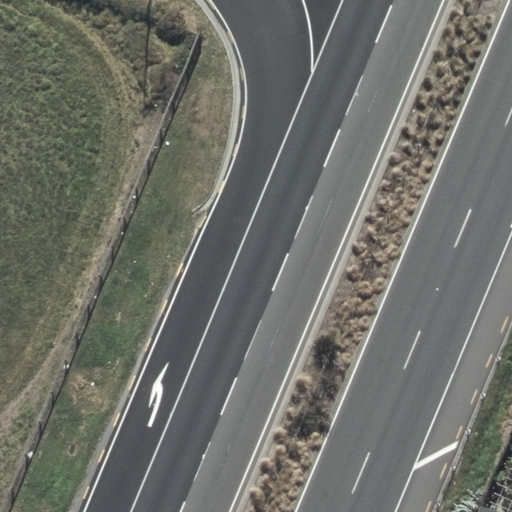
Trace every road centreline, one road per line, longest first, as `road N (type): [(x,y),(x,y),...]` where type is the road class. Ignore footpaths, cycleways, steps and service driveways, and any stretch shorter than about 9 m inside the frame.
road 1 (trunk): [(511,116),(347,511)]
road 2 (trunk): [(179,511),(291,246)]
road 3 (trunk): [(291,246),(394,0)]
road 4 (trunk): [(291,246),(271,100),(275,34),(261,0)]
